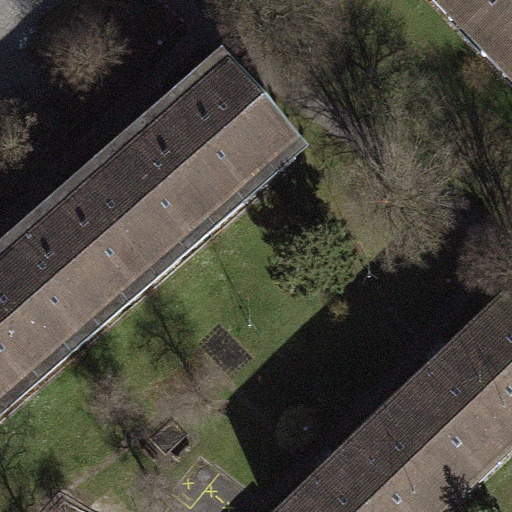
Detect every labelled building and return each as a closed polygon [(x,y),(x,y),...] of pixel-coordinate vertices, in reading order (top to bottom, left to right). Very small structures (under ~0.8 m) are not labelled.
[(511,0),(420,0),(511,93),(511,0)] [(226,80),(106,184),(139,222),(141,219),(180,263),(297,161),(226,80)] [(106,184),(7,270),(39,307),(25,319),(64,364),(180,263),(141,219),(139,222),(106,184)] [(7,270),(0,275),(0,419),(64,364),(25,319),(39,307),(7,270)] [(511,317),(508,313),(393,422),(465,497),(511,452),(511,317)] [(297,511),(449,511),(465,497),(393,422),(297,511)]
